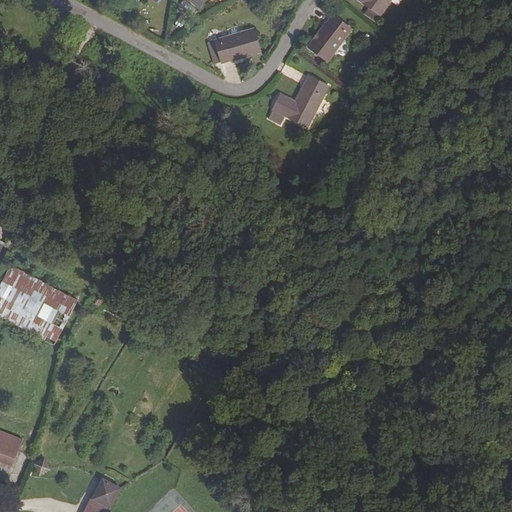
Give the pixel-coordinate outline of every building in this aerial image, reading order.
[(391,0),(358,0),(380,15),(391,0)] [(351,29),(331,15),(308,47),(327,61),(351,29)] [(215,43),(208,45),(212,57),(219,55),(221,62),(222,64),(260,53),(253,29),(215,40),(215,43)] [(219,55),(212,57),(214,63),(221,62),(219,55)] [(328,86),(309,77),(296,102),(280,95),(272,110),(307,128),(328,86)] [(0,360),(26,373),(53,320),(26,307),(0,357),(0,360)] [(219,367),(197,356),(192,366),(214,377),(219,367)] [(0,442),(18,450),(22,440),(0,431),(0,442)] [(18,450),(0,442),(0,454),(14,460),(18,450)] [(50,470),(44,458),(33,464),(39,476),(50,470)] [(92,500),(110,509),(120,488),(102,479),(92,500)] [(108,511),(110,509),(92,500),(86,511),(108,511)]
